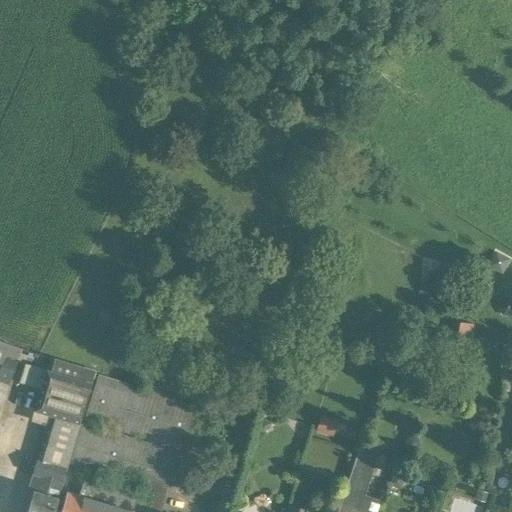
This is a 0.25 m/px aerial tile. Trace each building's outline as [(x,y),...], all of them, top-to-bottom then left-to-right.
[(472,345),(475,326),(451,323),(449,341),(472,345)] [(20,348),(0,340),(0,383),(8,386),(20,348)] [(52,511),(79,423),(94,374),(54,362),(39,411),(51,414),(37,461),(37,460),(33,473),(52,479),(47,495),(34,491),(27,511),(52,511)] [(44,369),(26,364),(25,364),(17,384),(38,390),(44,369)] [(202,390),(150,374),(148,377),(139,375),(134,386),(97,375),(83,421),(182,452),(202,390)] [(332,436),(337,420),(321,415),(315,432),(332,436)] [(73,449),(68,466),(156,493),(166,496),(166,495),(165,495),(177,452),(81,422),(73,449)] [(342,511),(360,453),(357,452),(336,511),(342,511)] [(377,511),(381,501),(364,495),(376,458),(360,453),(342,511),(377,511)] [(136,497),(83,481),(79,495),(66,493),(59,511),(132,511),(131,511),(136,497)] [(476,490),(474,499),(485,502),(487,493),(476,490)] [(454,511),(481,511),(482,507),(456,502),(454,511)]
